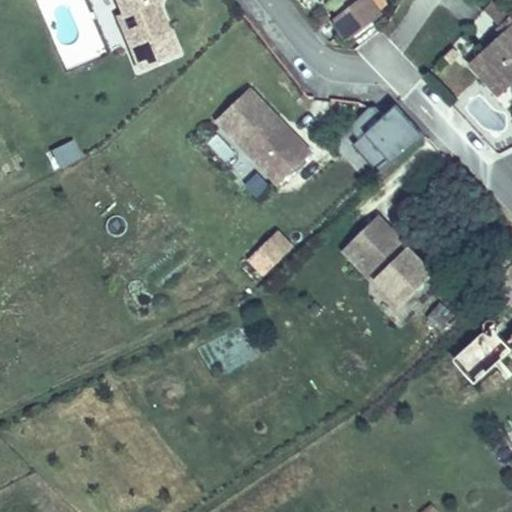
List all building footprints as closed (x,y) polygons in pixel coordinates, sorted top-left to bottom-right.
[(169,30),(156,0),(116,0),(122,13),(116,15),(129,47),(169,30)] [(371,0),(359,0),(337,22),(350,36),(379,8),(371,0)] [(494,0),(485,11),(502,26),(511,15),(511,2),(509,0),(494,0)] [(511,15),(502,26),(509,32),(475,63),(502,91),(511,82),(511,15)] [(312,153),(294,134),(291,138),(264,110),(267,107),(250,89),(218,120),(280,185),(312,153)] [(383,116),(378,110),(335,144),(366,183),(424,137),(399,104),(383,116)] [(294,134),(267,107),(264,110),(291,138),(294,134)] [(58,167),(81,155),(72,136),(48,148),(58,167)] [(392,247),(401,238),(380,217),(371,226),(392,247)] [(434,273),(401,238),(392,247),(371,226),(347,248),(402,304),(434,273)] [(276,265),(293,247),(280,233),(262,251),(276,265)] [(424,322),(441,332),(454,311),(437,300),(424,322)] [(477,384),(511,348),(487,325),(453,362),(477,384)]
